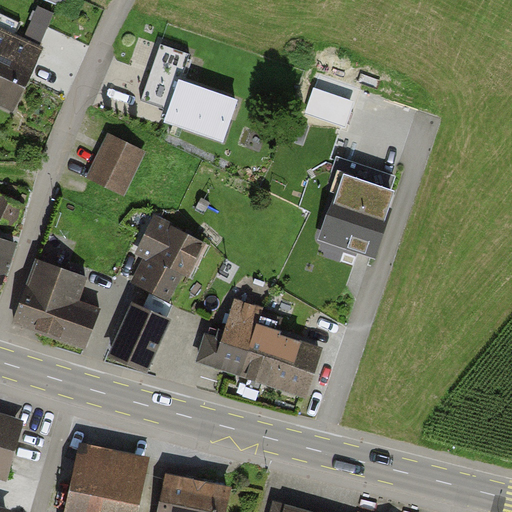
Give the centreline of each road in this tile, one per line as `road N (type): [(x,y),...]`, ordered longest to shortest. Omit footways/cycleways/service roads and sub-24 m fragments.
road 1 (secondary): [(0,361),(511,500)]
road 2 (residential): [(108,31),(0,354)]
